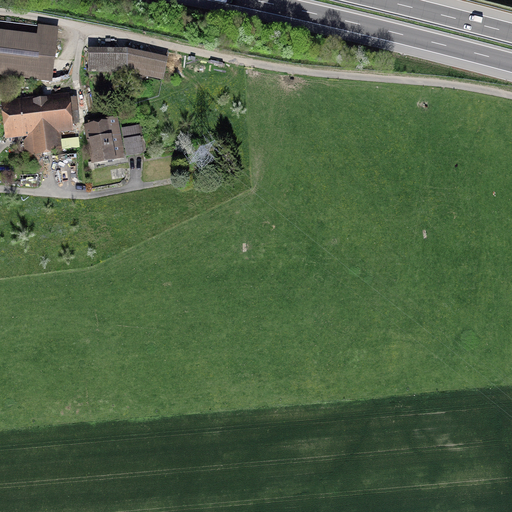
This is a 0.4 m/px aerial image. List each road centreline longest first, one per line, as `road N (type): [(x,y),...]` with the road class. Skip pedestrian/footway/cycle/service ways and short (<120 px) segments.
road 1 (track): [(0,11),(288,68),(511,95)]
road 2 (motorway): [(253,0),(511,62)]
road 3 (residential): [(134,157),(136,187),(83,195),(0,188)]
road 4 (motorway): [(511,33),(381,0)]
